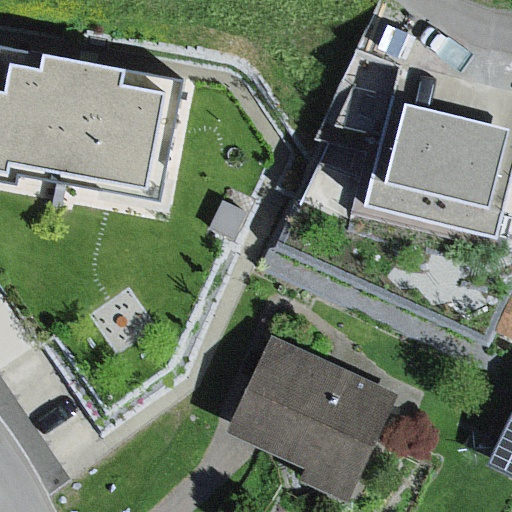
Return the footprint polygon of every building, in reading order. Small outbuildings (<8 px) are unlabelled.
[(203,63),(12,45),(10,61),(0,59),(0,218),(24,220),(29,165),(192,180),(203,63)] [(511,85),(416,65),(386,202),(511,229),(511,85)] [(0,369),(3,375),(43,349),(4,287),(0,289),(0,369)] [(393,397),(265,340),(222,438),(350,494),(393,397)] [(511,415),(492,457),(511,466),(511,415)]
